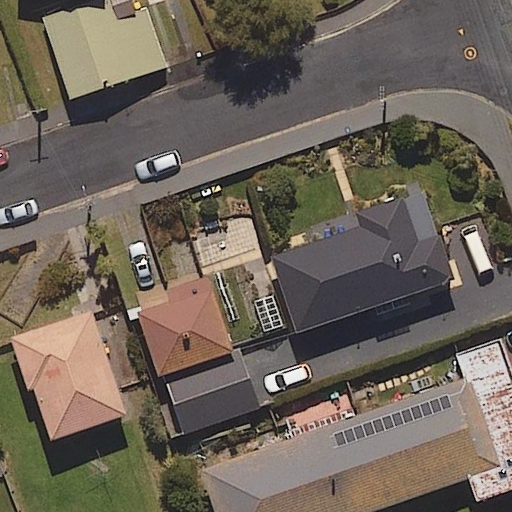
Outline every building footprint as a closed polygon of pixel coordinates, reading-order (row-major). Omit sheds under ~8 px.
[(167,73),(142,0),(115,0),(45,24),(73,106),(167,73)] [(455,290),(424,197),(360,218),(365,234),(273,264),(298,341),(455,290)] [(165,389),(237,363),(206,281),(135,308),(165,389)] [(129,422),(89,315),(12,345),(53,451),(129,422)] [(511,498),(511,379),(500,346),(456,361),(463,383),(200,477),(212,511),(395,511),(469,486),(478,511),(511,498)] [(237,363),(165,389),(184,440),(256,414),(237,363)]
